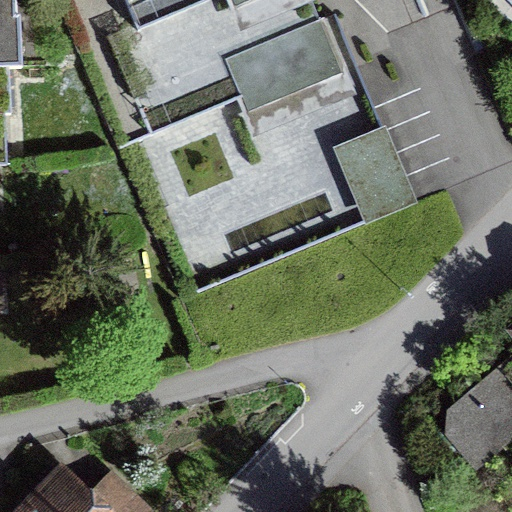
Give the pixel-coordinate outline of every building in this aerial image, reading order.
[(0,0),(0,171),(9,171),(7,121),(13,121),(11,74),(25,74),(23,21),(16,21),(14,0),(0,0)] [(122,0),(132,24),(105,35),(147,138),(237,102),(253,140),(353,99),(312,0),(122,0)] [(386,128),(332,150),(364,229),(418,206),(386,128)] [(511,329),(505,336),(511,344),(511,357),(448,412),(443,437),(476,476),(511,444),(511,329)] [(91,494),(62,466),(17,511),(153,511),(154,511),(112,472),(91,494)] [(511,509),(511,483),(499,494),(511,509)]
